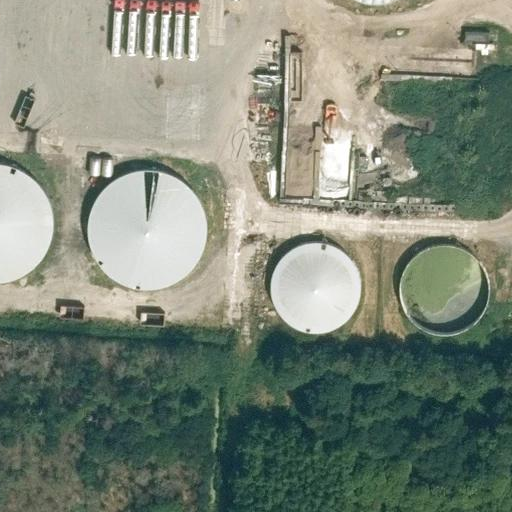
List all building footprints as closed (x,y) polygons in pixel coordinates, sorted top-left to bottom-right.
[(464,39),(486,38),(485,29),(463,31),(464,39)] [(0,281),(4,281),(9,280),(14,278),(18,276),(23,274),(27,271),(32,268),(35,264),(39,261),(42,257),(45,252),(47,247),(49,243),(51,238),(52,233),(53,227),(53,222),(53,217),(52,212),(51,207),(49,202),(47,197),(45,192),(42,188),(39,184),(35,180),(32,176),(27,173),(23,171),(18,168),(14,166),(9,165),(4,163),(0,162),(0,281)] [(136,287),(142,288),(147,288),(152,288),(157,287),(162,286),(167,285),(172,283),(177,280),(181,278),(185,274),(189,271),(193,267),(196,263),(199,258),(201,254),(203,249),(205,244),(206,239),(207,234),(207,228),(207,223),(206,218),(205,213),(203,208),(201,203),(199,199),(196,194),(193,190),(189,186),(185,183),(181,179),(177,177),(172,174),(167,172),(162,171),(157,170),(152,169),(147,169),(142,169),(137,170),(131,171),(126,172),(122,174),(117,177),(113,179),(108,183),(105,186),(101,190),(98,194),(95,199),(93,203),(91,208),(89,213),(88,218),(87,223),(87,228),(87,234),(88,239),(89,244),(91,249),(93,254),(95,258),(98,263),(101,267),(105,271),(108,274),(113,278),(117,280),(122,283),(126,285),(131,286),(136,287)] [(436,334),(440,334),(444,334),(448,334),(452,334),(456,333),(460,332),(463,330),(467,328),(470,326),(473,324),(476,321),(479,318),(481,315),(483,312),(485,308),(486,305),(488,301),(488,297),(489,293),(489,289),(489,285),(488,281),(488,277),(486,274),(485,270),(483,267),(481,263),(479,260),(476,257),(473,255),(470,252),(467,250),(463,248),(459,247),(456,246),(452,245),(448,244),(444,244),(440,244),(436,245),(432,246),(429,247),(425,248),(422,250),(418,252),(415,255),(412,257),(410,260),(407,263),(405,267),(403,270),(402,274),(401,278),(400,281),(399,285),(399,289),(399,293),(400,297),(401,301),(402,305),(403,308),(405,312),(407,315),(410,318),(412,321),(415,324),(418,326),(422,328),(425,330),(429,332),(432,333),(436,334)] [(283,269),(278,321),(331,326),(332,311),(339,311),(343,261),(329,260),(326,295),(295,292),(298,271),(283,269)] [(73,311),(96,312),(96,301),(74,300),(73,311)]
